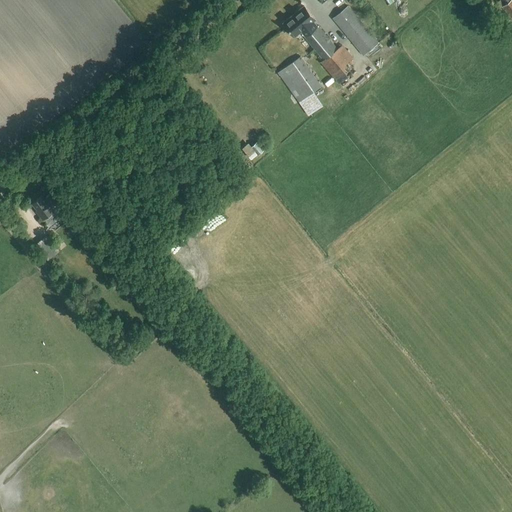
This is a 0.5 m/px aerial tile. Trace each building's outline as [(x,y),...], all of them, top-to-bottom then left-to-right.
[(511,0),(502,0),(506,4),(502,8),(511,19),(511,18),(511,0)] [(324,60),(321,63),(338,84),(353,72),(346,63),(352,58),(342,46),(337,49),(318,27),(315,29),(310,24),(315,20),(304,7),(284,24),(295,37),(305,29),(309,34),(305,37),(324,60)] [(347,7),(334,18),(364,55),(378,43),(347,7)] [(278,73),(299,102),(321,87),(300,57),(278,73)] [(361,57),(356,60),(363,69),(367,67),(361,57)] [(210,87),(219,81),(211,70),(202,76),(210,87)] [(265,150),(258,142),(252,147),(259,155),(265,150)] [(55,189),(46,197),(44,195),(32,204),(37,211),(36,212),(42,220),(56,210),(65,202),(55,189)] [(66,222),(78,238),(85,232),(73,217),(66,222)] [(35,245),(42,255),(53,247),(45,238),(35,245)]
